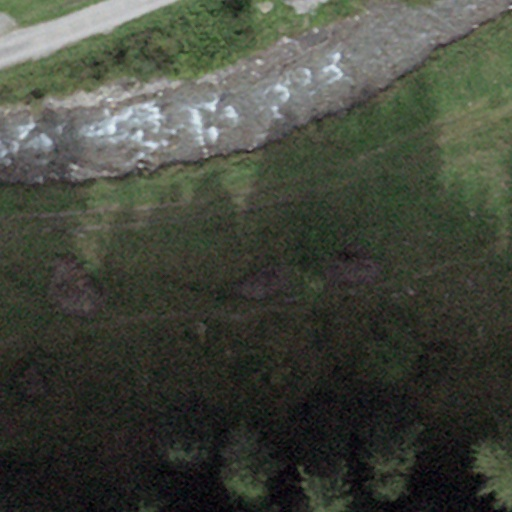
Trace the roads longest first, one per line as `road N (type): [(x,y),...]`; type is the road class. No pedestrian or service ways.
road 1 (track): [(0,227),(208,206),(360,163),(511,102)]
road 2 (unclassified): [(0,50),(112,0)]
